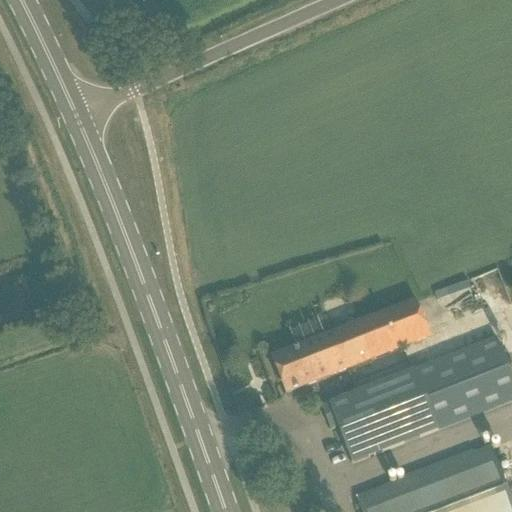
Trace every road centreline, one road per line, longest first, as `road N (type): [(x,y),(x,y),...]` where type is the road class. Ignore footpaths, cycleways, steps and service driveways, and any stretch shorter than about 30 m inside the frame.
road 1 (primary): [(224,511),(79,109)]
road 2 (unclassified): [(79,109),(358,0)]
road 3 (primary): [(79,109),(20,0)]
